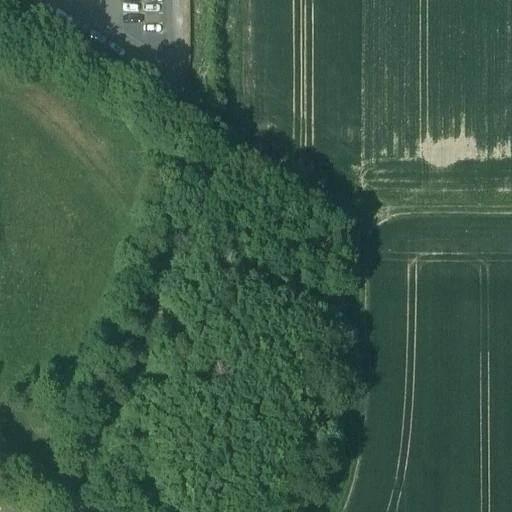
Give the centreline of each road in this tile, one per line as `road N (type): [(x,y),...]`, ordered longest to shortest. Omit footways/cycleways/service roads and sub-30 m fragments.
road 1 (track): [(511,214),(389,215),(367,226),(350,490),(339,511)]
road 2 (track): [(8,0),(367,226)]
